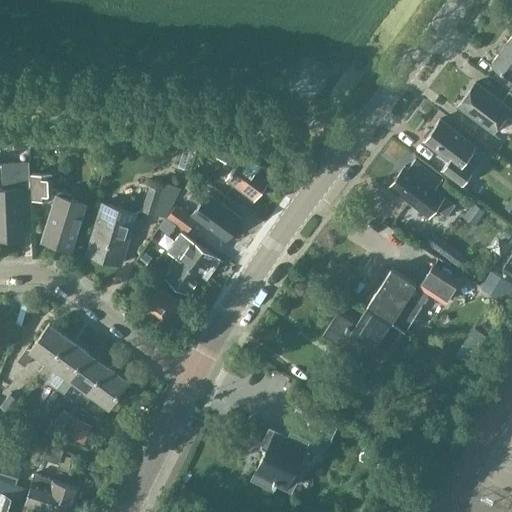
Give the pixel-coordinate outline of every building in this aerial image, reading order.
[(511,32),(489,62),(511,79),(511,84),(509,90),(511,91),(511,32)] [(511,116),(511,93),(506,90),(499,99),(475,81),(457,103),(492,130),(506,112),(511,116)] [(425,138),(423,140),(448,160),(441,169),(457,181),(461,185),(475,166),(465,158),(475,145),(440,119),(432,128),(428,129),(424,133),(425,138)] [(246,151),(244,154),(222,144),(216,157),(234,166),(225,178),(254,201),(269,181),(261,175),(266,166),(246,151)] [(415,158),(407,168),(432,187),(440,177),(415,158)] [(20,181),(29,180),(28,159),(4,160),(5,186),(0,186),(0,234),(22,234),(20,181)] [(443,217),(454,203),(432,187),(407,168),(404,166),(389,186),(428,215),(433,209),(443,217)] [(52,173),(30,173),(31,199),(53,198),(40,240),(72,250),(87,202),(68,196),(69,193),(56,189),(53,188),(52,173)] [(148,187),(141,209),(153,213),(153,212),(161,215),(165,216),(180,189),(176,188),(162,183),(160,190),(148,187)] [(241,217),(208,192),(192,213),(226,238),(241,217)] [(180,196),(166,216),(175,222),(174,223),(187,232),(196,218),(185,211),(190,203),(180,196)] [(118,261),(134,210),(99,200),(84,250),(118,261)] [(474,203),(466,212),(476,221),(484,211),(474,203)] [(168,232),(174,223),(175,222),(166,216),(159,226),(168,232)] [(167,251),(177,257),(178,257),(200,272),(213,252),(191,237),(181,230),(167,251)] [(466,256),(433,230),(425,241),(458,267),(466,256)] [(187,291),(200,272),(178,257),(177,257),(164,276),(187,291)] [(457,281),(432,265),(418,287),(443,303),(457,281)] [(389,267),(366,302),(405,328),(421,303),(408,295),(415,284),(389,267)] [(511,285),(491,274),(484,287),(504,299),(511,285)] [(183,301),(151,279),(133,306),(165,328),(183,301)] [(370,381),(405,328),(366,302),(354,320),(336,308),(322,329),(341,341),(331,356),(370,381)] [(45,360),(64,333),(48,322),(29,349),(26,346),(16,360),(24,366),(34,352),(45,360)] [(65,374),(84,348),(64,333),(45,360),(35,373),(43,379),(53,366),(65,374)] [(85,390),(104,363),(84,348),(65,374),(56,388),(64,394),(73,381),(85,390)] [(127,380),(104,363),(85,390),(76,401),(84,407),(94,393),(109,405),(127,380)] [(57,395),(52,391),(48,396),(53,400),(57,395)] [(20,401),(10,394),(0,407),(10,414),(20,401)] [(378,434),(387,420),(368,408),(366,411),(351,402),(344,412),(378,434)] [(335,423),(319,416),(299,406),(288,430),(269,421),(261,436),(267,439),(251,472),(271,482),(273,477),(289,485),(296,469),(290,466),(305,435),(324,444),(335,423)] [(71,418),(64,433),(81,441),(87,426),(71,418)] [(52,423),(46,431),(57,437),(62,430),(52,423)] [(21,469),(0,462),(0,479),(26,488),(29,479),(19,476),(21,469)] [(35,471),(21,511),(43,511),(45,508),(55,511),(70,511),(80,486),(35,471)] [(8,493),(1,511),(15,511),(23,489),(11,485),(8,493)]
